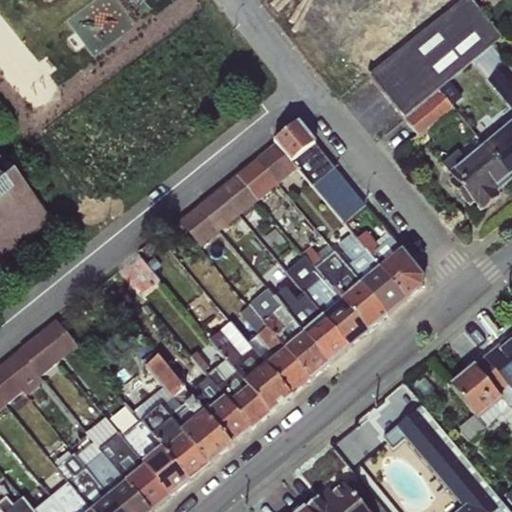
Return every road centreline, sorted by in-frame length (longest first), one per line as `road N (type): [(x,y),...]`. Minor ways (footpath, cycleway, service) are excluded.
road 1 (residential): [(0,343),(305,93)]
road 2 (residential): [(465,288),(199,511)]
road 3 (residential): [(465,288),(305,93)]
road 4 (residential): [(305,93),(229,0)]
